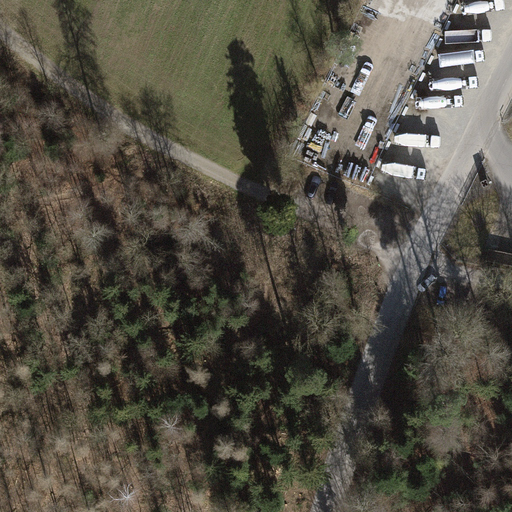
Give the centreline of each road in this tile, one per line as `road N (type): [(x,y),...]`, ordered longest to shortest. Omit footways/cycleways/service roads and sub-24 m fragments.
road 1 (track): [(0,30),(138,132),(415,270),(511,287)]
road 2 (unclassified): [(327,511),(415,270)]
road 3 (residential): [(415,270),(511,68)]
